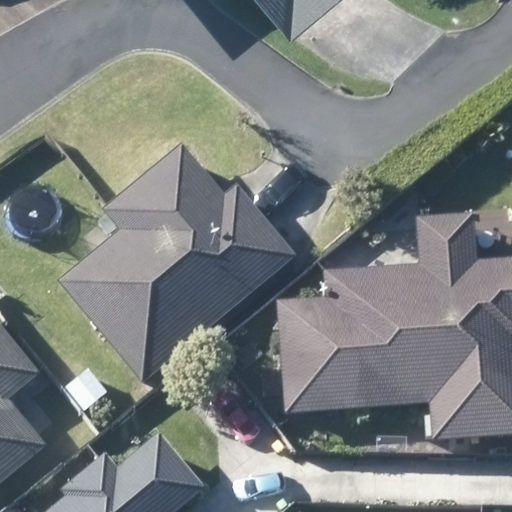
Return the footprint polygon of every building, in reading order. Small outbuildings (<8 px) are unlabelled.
[(257,0),(283,32),(288,29),(324,0),(257,0)] [(215,204),(204,191),(171,150),(93,215),(111,236),(49,287),(134,390),(143,382),(261,285),(283,266),(286,263),(227,192),(215,204)] [(291,419),(435,408),(438,443),(511,438),(511,264),(484,267),(480,219),(423,223),(426,272),(331,277),(333,302),(282,306),(291,419)] [(0,406),(30,381),(0,345),(0,483),(37,454),(29,443),(0,408),(0,406)] [(187,511),(204,498),(151,436),(61,511),(187,511)]
